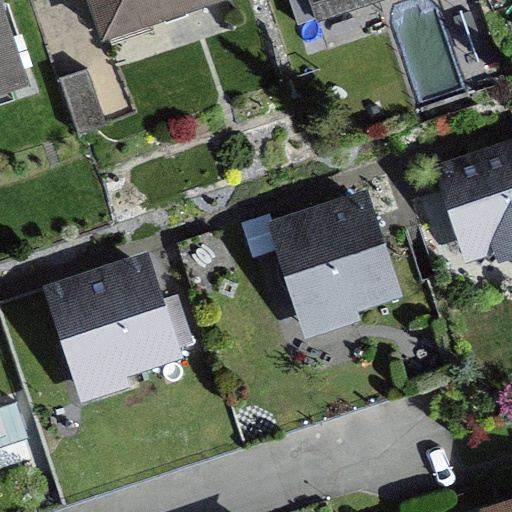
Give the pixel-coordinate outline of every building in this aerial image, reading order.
[(89,0),(101,35),(207,0),(89,0)] [(301,0),(307,16),(356,0),(301,0)] [(0,18),(0,94),(23,87),(0,18)] [(85,77),(62,84),(77,133),(100,125),(85,77)] [(511,141),(426,168),(453,259),(483,250),(488,265),(511,258),(511,141)] [(364,202),(279,229),(311,329),(349,317),(345,303),(391,288),(364,202)] [(141,265),(56,295),(90,394),(121,383),(117,370),(171,351),(141,265)]
